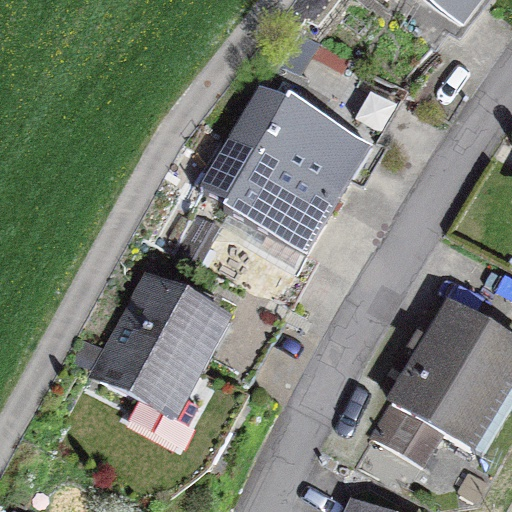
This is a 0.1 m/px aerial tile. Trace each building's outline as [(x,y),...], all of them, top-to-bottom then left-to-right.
[(422,0),(459,29),(482,0),(422,0)] [(230,144),(332,205),(362,154),(260,95),(230,144)] [(332,205),(230,144),(200,195),(300,258),(332,205)] [(154,286),(100,383),(140,405),(129,426),(198,464),(236,395),(188,369),(198,351),(213,359),(230,328),(154,286)] [(441,435),(471,453),(511,384),(511,346),(451,310),(374,438),(422,467),(441,435)] [(368,511),(351,503),(347,511),(368,511)]
